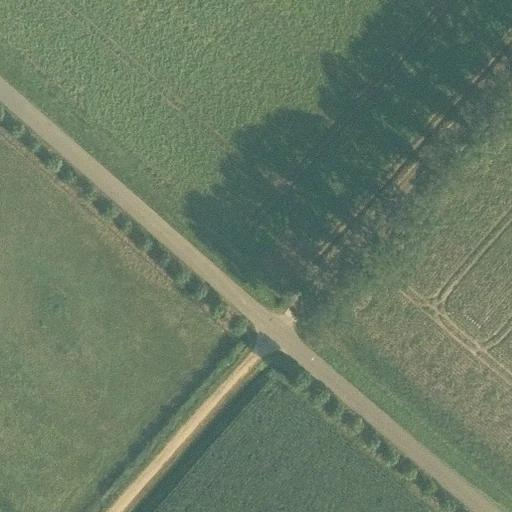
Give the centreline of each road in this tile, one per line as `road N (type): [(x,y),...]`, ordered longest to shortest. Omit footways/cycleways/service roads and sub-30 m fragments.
road 1 (unclassified): [(0,89),(489,511)]
road 2 (track): [(511,66),(276,332)]
road 3 (track): [(118,511),(276,332)]
